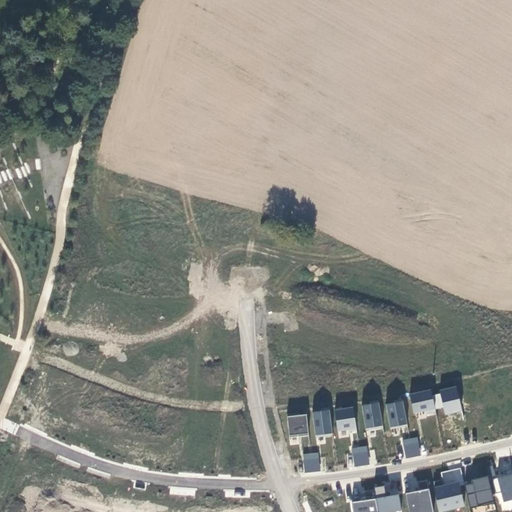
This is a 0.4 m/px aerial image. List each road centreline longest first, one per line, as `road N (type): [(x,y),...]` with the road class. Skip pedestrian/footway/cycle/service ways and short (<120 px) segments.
road 1 (track): [(124,0),(60,209),(34,327),(0,419)]
road 2 (residential): [(242,323),(511,279)]
road 3 (residential): [(511,443),(279,485)]
road 4 (residential): [(279,485),(148,477),(77,455)]
road 5 (residential): [(329,119),(273,71),(214,54),(219,0)]
road 6 (residential): [(254,251),(89,225)]
road 7 (residential): [(279,485),(242,323)]
road 8 (residential): [(329,119),(463,28)]
road 9 (residential): [(254,251),(260,218),(329,119)]
